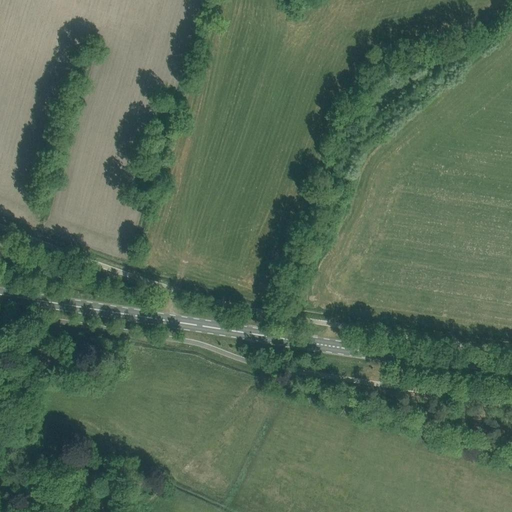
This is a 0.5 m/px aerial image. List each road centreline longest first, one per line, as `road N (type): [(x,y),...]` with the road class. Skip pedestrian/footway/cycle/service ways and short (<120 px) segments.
road 1 (secondary): [(511,374),(0,294)]
road 2 (unclassified): [(0,342),(21,425),(28,511)]
